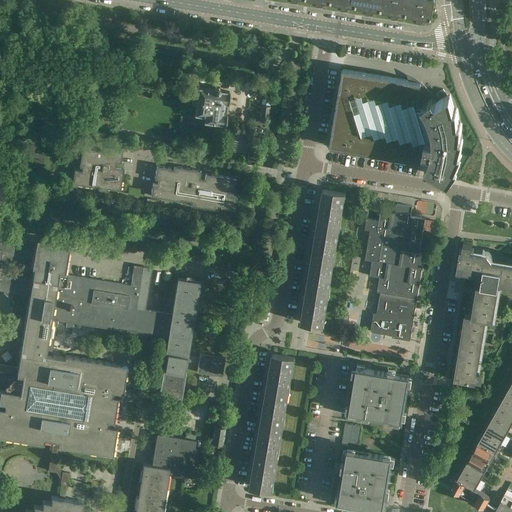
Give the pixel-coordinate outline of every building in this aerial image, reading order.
[(382,0),(356,0),(356,5),(368,7),(367,11),(368,11),(368,10),(373,10),(374,8),(381,9),(382,0)] [(408,0),(382,0),(381,9),(393,11),(393,15),(394,15),(394,14),(398,14),(399,12),(406,14),(408,0)] [(434,0),(408,0),(406,14),(418,16),(418,19),(418,18),(423,19),(423,16),(431,18),(434,0)] [(339,94),(330,146),(421,161),(423,154),(432,158),(428,167),(443,176),(448,179),(449,179),(458,166),(455,165),(461,151),(459,151),(462,136),(460,136),(461,121),(458,122),(457,107),(454,108),(450,93),(447,95),(443,89),(434,95),(432,96),(429,93),(426,89),(423,86),(421,84),(421,82),(408,80),(343,69),(343,70),(342,71),(339,89),(339,94)] [(224,124),(227,104),(229,92),(219,90),(219,87),(214,86),(213,89),(198,87),(198,88),(193,87),(190,107),(195,108),(194,113),(205,115),(204,120),(224,124)] [(252,115),(250,126),(251,126),(251,131),(262,133),(263,128),(264,129),(265,122),(266,122),(269,106),(268,106),(269,102),(269,101),(268,100),(268,99),(267,99),(266,98),(265,98),(264,98),(264,99),(263,99),(262,100),(262,101),(261,105),(260,110),(259,110),(259,115),(259,116),(252,115)] [(96,147),(83,144),(79,167),(82,167),(81,171),(74,170),(72,183),(94,187),(94,185),(98,186),(98,189),(107,191),(107,188),(120,190),(123,168),(118,167),(119,162),(120,162),(122,149),(100,145),(99,150),(96,149),(96,147)] [(152,183),(150,196),(181,201),(181,200),(191,201),(190,205),(217,209),(218,206),(220,206),(220,207),(234,210),(236,196),(235,196),(236,192),(233,191),(235,179),(205,174),(204,179),(199,178),(200,170),(173,166),(173,169),(170,169),(170,168),(156,166),(154,179),(157,179),(157,183),(152,183)] [(128,187),(127,194),(143,197),(144,189),(128,187)] [(317,223),(340,226),(345,193),(323,189),(320,204),(319,203),(318,209),(320,209),(317,223)] [(370,197),(368,210),(378,211),(380,199),(370,197)] [(366,218),(365,229),(370,230),(365,260),(372,261),(370,275),(379,277),(377,292),(380,292),(376,314),(373,313),(373,317),(371,331),(370,331),(385,334),(392,335),(392,338),(410,341),(416,303),(417,298),(421,269),(422,269),(424,254),(420,253),(419,253),(425,218),(422,218),(410,216),(412,206),(397,204),(396,204),(395,214),(380,211),(379,220),(366,218)] [(334,259),(340,226),(317,223),(315,237),(314,236),(313,242),(314,242),(312,256),(334,259)] [(0,376),(0,374),(0,373),(0,371),(17,374),(16,375),(22,376),(20,393),(0,390),(0,403),(4,404),(4,409),(0,408),(0,436),(43,444),(44,440),(53,441),(50,462),(49,462),(48,471),(55,472),(55,471),(55,472),(57,474),(58,476),(59,478),(60,479),(60,481),(61,484),(59,497),(64,498),(66,488),(67,482),(68,479),(69,473),(62,472),(60,470),(58,467),(57,465),(56,462),(56,456),(58,446),(112,455),(116,428),(105,426),(106,421),(113,422),(117,397),(110,396),(111,391),(122,393),(127,366),(64,355),(64,358),(51,356),(57,320),(137,333),(136,344),(145,345),(145,342),(146,335),(159,337),(167,338),(165,352),(165,353),(164,360),(158,392),(158,393),(181,397),(181,396),(186,361),(198,363),(196,372),(221,376),(222,376),(221,375),(224,359),(224,358),(199,354),(199,358),(187,356),(199,282),(200,282),(177,278),(178,278),(172,314),(145,310),(152,268),(143,267),(134,265),(133,273),(131,285),(64,274),(69,245),(36,239),(36,241),(0,234),(0,290),(29,295),(21,347),(17,346),(16,352),(20,353),(18,368),(0,364),(0,376)] [(454,380),(455,380),(475,383),(476,381),(481,382),(483,373),(477,372),(479,360),(486,318),(493,320),(499,283),(511,285),(511,263),(492,261),(487,253),(471,250),(472,244),(463,243),(462,249),(460,248),(456,270),(478,273),(471,316),(464,314),(457,360),(454,380)] [(329,292),(334,259),(312,256),(310,270),(308,269),(307,275),(309,275),(306,289),(329,292)] [(323,326),(329,292),(306,289),(304,303),(303,303),(302,308),(303,308),(301,322),(323,326)] [(267,386),(289,390),(294,357),(272,353),(271,360),(270,367),(269,367),(268,372),(269,372),(267,386)] [(347,403),(345,410),(349,411),(349,415),(356,416),(357,413),(362,414),(362,417),(370,419),(370,415),(393,419),(393,422),(400,424),(401,420),(405,420),(406,413),(403,412),(405,398),(407,384),(411,385),(412,377),(409,376),(395,374),(396,370),(388,369),(387,372),(364,368),(365,365),(357,364),(357,367),(356,367),(356,368),(352,367),(351,375),(355,375),(350,403),(347,403)] [(283,423),(289,390),(267,386),(265,400),(264,400),(263,405),(264,405),(262,419),(283,423)] [(502,398),(511,403),(511,391),(508,389),(502,398)] [(497,407),(511,415),(511,403),(502,398),(497,407)] [(492,416),(510,426),(511,422),(511,415),(497,407),(492,416)] [(487,425),(505,435),(510,426),(492,416),(487,425)] [(278,456),(283,423),(262,419),(259,433),(258,433),(257,438),(258,438),(256,452),(278,456)] [(226,420),(220,420),(219,426),(214,425),(211,444),(222,445),(226,420)] [(345,423),(342,443),(349,444),(353,425),(345,423)] [(482,434),(500,444),(505,435),(487,425),(482,434)] [(161,511),(168,475),(168,474),(195,479),(198,464),(192,463),(196,440),(195,440),(157,434),(157,433),(152,465),(143,463),(141,470),(142,470),(134,511),(88,511),(90,508),(82,507),(83,501),(51,496),(50,502),(42,500),(41,506),(34,505),(33,510),(25,509),(24,511),(161,511)] [(477,442),(495,452),(500,444),(482,434),(477,442)] [(472,451),(490,461),(495,452),(477,442),(472,451)] [(336,493),(335,501),(338,501),(338,502),(339,502),(338,505),(346,507),(347,503),(375,508),(374,511),(378,511),(381,511),(382,509),(383,509),(385,495),(389,496),(390,488),(386,488),(390,465),(394,465),(395,458),(391,457),(391,456),(391,453),(384,452),(383,455),(355,451),(356,447),(348,446),(348,449),(347,449),(347,450),(343,449),(342,457),(346,457),(345,463),(341,462),(340,470),(344,470),(340,493),(336,493)] [(467,460),(485,470),(490,461),(472,451),(467,460)] [(278,456),(256,452),(254,466),(253,466),(252,471),(253,471),(250,486),(272,489),(278,456)] [(462,469),(480,479),(485,470),(467,460),(462,469)] [(480,479),(462,469),(457,478),(467,484),(475,488),(480,479)] [(460,493),(460,492),(462,493),(467,484),(457,478),(455,477),(449,487),(460,493)] [(467,484),(462,493),(473,499),(478,490),(475,488),(467,484)] [(484,507),(487,501),(490,496),(478,490),(473,499),(474,500),(474,501),(484,507)] [(511,498),(504,494),(496,507),(494,511),(495,511),(505,511),(511,500),(511,498)]
